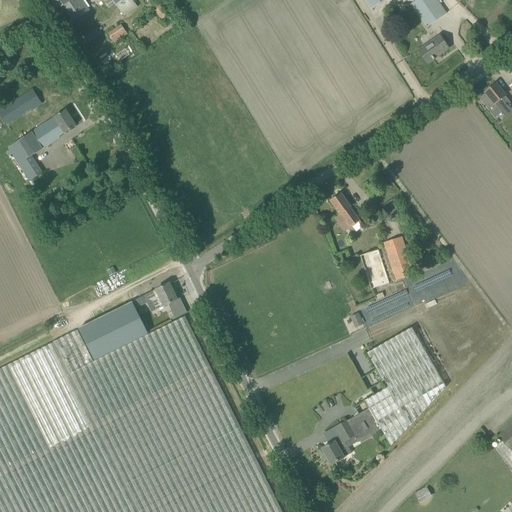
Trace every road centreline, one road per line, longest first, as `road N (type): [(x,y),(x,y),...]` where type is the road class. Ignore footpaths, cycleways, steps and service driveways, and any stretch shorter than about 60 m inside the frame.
road 1 (unclassified): [(189,270),(511,39)]
road 2 (tertiary): [(189,270),(24,0)]
road 3 (tertiary): [(312,511),(189,270)]
road 4 (track): [(184,261),(61,326)]
